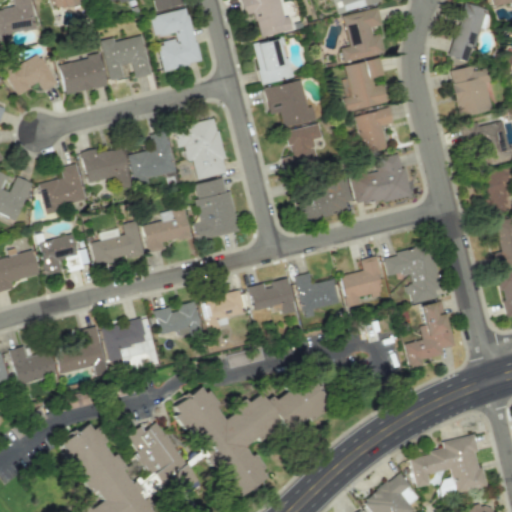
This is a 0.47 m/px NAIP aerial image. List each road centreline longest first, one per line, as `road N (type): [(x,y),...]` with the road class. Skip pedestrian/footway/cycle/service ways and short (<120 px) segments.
road 1 (residential): [(448,209),(0,322)]
road 2 (residential): [(430,0),(416,44),(417,85),(491,382)]
road 3 (tertiary): [(292,511),(394,427),(511,376)]
road 4 (residential): [(211,0),(276,251)]
road 5 (residential): [(234,85),(39,133)]
